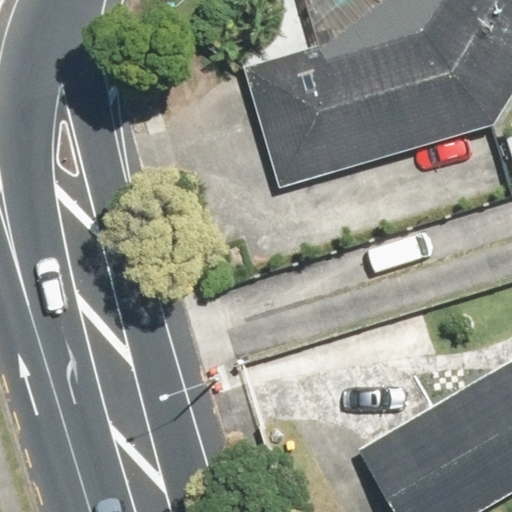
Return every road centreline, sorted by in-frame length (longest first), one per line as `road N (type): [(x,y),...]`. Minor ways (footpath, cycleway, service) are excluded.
road 1 (unknown): [(112,399),(511,238)]
road 2 (secondary): [(63,0),(52,103),(112,399)]
road 3 (tertiary): [(112,399),(42,316),(0,239)]
